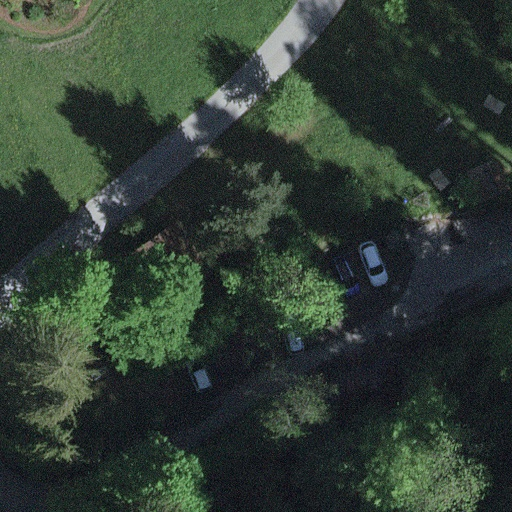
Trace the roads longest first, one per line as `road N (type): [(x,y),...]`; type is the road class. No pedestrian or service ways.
road 1 (residential): [(0,469),(19,490),(81,510),(310,362),(496,278)]
road 2 (residential): [(332,0),(267,76),(0,309)]
